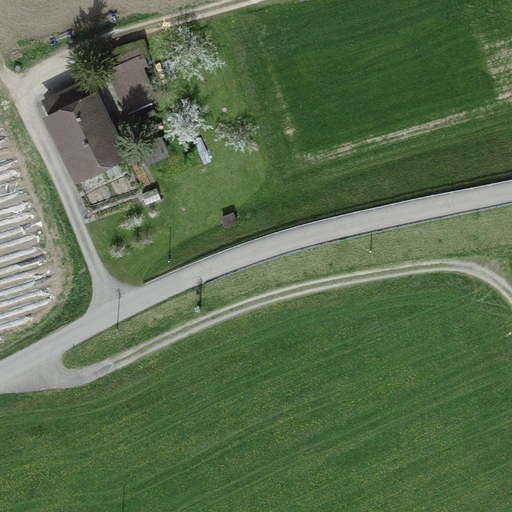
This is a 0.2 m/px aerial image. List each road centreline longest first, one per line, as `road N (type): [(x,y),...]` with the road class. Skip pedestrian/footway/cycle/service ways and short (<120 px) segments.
road 1 (unclassified): [(0,371),(234,258),(511,191)]
road 2 (track): [(33,354),(48,372),(80,376),(240,307),(409,269),(473,269),(511,297)]
road 3 (track): [(242,0),(120,35),(31,85),(30,113),(115,312)]
